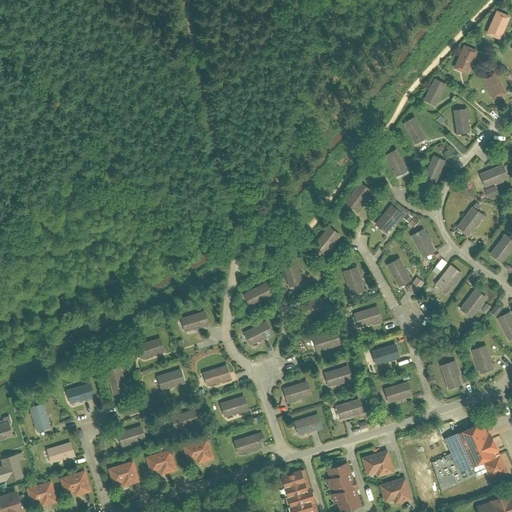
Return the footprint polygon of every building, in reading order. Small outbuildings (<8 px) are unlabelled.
[(508,20),(495,14),(486,33),(500,39),(508,20)] [(454,66),(468,73),(479,51),(464,45),(454,66)] [(494,72),(481,79),(491,100),(505,94),(494,72)] [(446,86),(434,79),(423,100),(435,107),(446,86)] [(454,112),(456,134),(471,133),(468,110),(454,112)] [(403,125),(414,145),(426,139),(415,118),(403,125)] [(396,176),(406,171),(396,150),(385,155),(396,176)] [(447,161),(434,157),(422,183),(435,188),(447,161)] [(485,191),(510,180),(504,165),(478,176),(485,191)] [(360,184),(346,203),(358,212),(373,193),(360,184)] [(456,226),(468,236),(485,215),(473,205),(456,226)] [(392,208),(377,227),(387,235),(402,216),(392,208)] [(416,226),(420,219),(414,216),(410,223),(416,226)] [(341,238),(327,226),(313,242),(327,254),(341,238)] [(433,246),(424,231),(412,237),(422,253),(433,246)] [(511,251),(511,240),(505,235),(489,256),(501,265),(511,251)] [(400,259),(386,266),(398,288),(411,281),(400,259)] [(300,261),(286,265),(292,288),(306,285),(300,261)] [(462,275),(451,267),(437,286),(448,295),(462,275)] [(343,272),(350,296),(364,292),(357,268),(343,272)] [(268,286),(245,297),(251,309),(273,299),(268,286)] [(487,298),(476,290),(460,310),(471,319),(487,298)] [(310,317),(331,310),(326,296),(305,304),(310,317)] [(503,306),(494,311),(497,317),(506,312),(503,306)] [(360,328),(383,321),(378,307),(355,314),(360,328)] [(187,333),(210,327),(207,311),(182,318),(187,333)] [(511,340),(511,313),(499,318),(509,342),(511,340)] [(267,321),(242,333),(248,346),(273,335),(267,321)] [(318,354),(342,346),(337,332),(313,339),(318,354)] [(165,353),(160,337),(136,345),(141,360),(165,353)] [(378,367),(401,359),(396,344),(373,352),(378,367)] [(495,373),(487,346),(469,352),(478,378),(495,373)] [(455,362),(440,367),(448,391),(463,386),(455,362)] [(208,387),(232,380),(227,365),(204,372),(208,387)] [(334,388),(354,382),(349,366),(328,372),(334,388)] [(108,372),(117,395),(128,391),(119,368),(108,372)] [(161,392),(186,383),(181,368),(155,377),(161,392)] [(308,382),(283,389),(288,404),(312,397),(308,382)] [(389,405),(413,397),(409,382),(384,390),(389,405)] [(71,403),(95,396),(92,385),(68,392),(71,403)] [(250,410),(245,396),(220,404),(225,418),(250,410)] [(336,406),(341,421),(365,414),(360,399),(336,406)] [(53,428),(46,403),(28,409),(35,433),(53,428)] [(176,432),(200,426),(196,410),(172,417),(176,432)] [(319,414),(294,422),(299,437),(324,429),(319,414)] [(9,420),(0,422),(0,443),(15,439),(9,420)] [(495,444),(485,422),(456,435),(473,471),(501,458),(495,444)] [(122,448),(147,442),(142,425),(117,432),(122,448)] [(239,456),(264,448),(260,433),(234,441),(239,456)] [(208,440),(183,447),(188,462),(197,460),(199,466),(215,461),(208,440)] [(48,449),(53,464),(76,457),(71,442),(48,449)] [(171,450),(146,457),(151,473),(159,471),(161,477),(178,472),(171,450)] [(386,450),(362,458),(367,475),(378,471),(380,478),(394,474),(386,450)] [(0,458),(2,466),(0,466),(0,482),(8,480),(9,483),(27,477),(19,451),(0,457),(0,458)] [(118,468),(109,471),(114,486),(122,483),(123,488),(140,482),(133,462),(118,468)] [(349,463),(325,469),(338,511),(349,511),(364,508),(349,463)] [(83,471),(60,478),(66,496),(74,494),(75,498),(90,494),(83,471)] [(317,511),(305,471),(279,479),(289,511),(317,511)] [(406,478),(380,486),(385,504),(394,501),(396,506),(413,500),(406,478)] [(51,481),(25,489),(30,505),(40,502),(42,507),(57,502),(51,481)] [(23,511),(17,491),(0,496),(0,511),(23,511)] [(511,511),(511,494),(477,506),(478,511),(511,511)]
